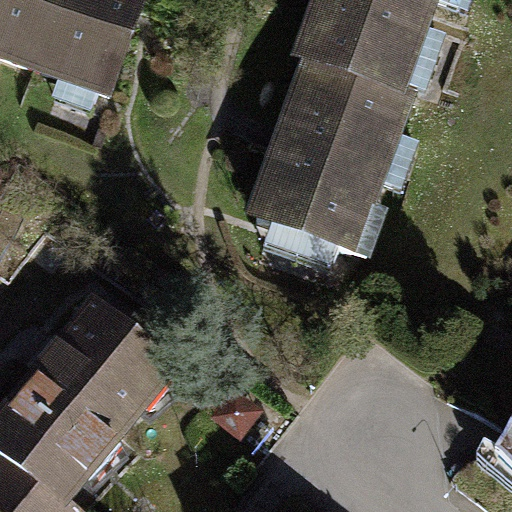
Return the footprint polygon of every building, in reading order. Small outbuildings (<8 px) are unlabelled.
[(143,0),(0,0),(0,58),(111,96),(143,0)] [(321,0),(299,65),(311,69),(397,99),(431,0),(321,0)] [(404,101),(397,99),(311,69),(256,227),(364,264),(378,223),(364,218),(404,101)] [(0,429),(0,460),(1,462),(62,509),(172,369),(95,309),(0,429)] [(511,423),(492,462),(511,476),(511,423)] [(0,511),(65,511),(62,509),(1,462),(0,463),(0,511)]
